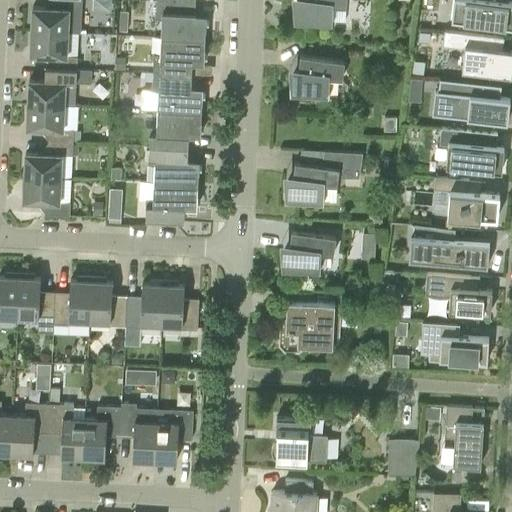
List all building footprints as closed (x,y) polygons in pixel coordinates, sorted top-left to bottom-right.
[(80,8),(79,0),(54,0),(54,7),(33,6),(32,29),(68,31),(69,8),(80,8)] [(162,19),(161,36),(205,38),(206,20),(194,18),(195,1),(177,0),(156,0),(155,17),(162,19)] [(296,2),(295,21),(333,23),(333,21),(332,21),(332,20),(346,21),(347,6),(347,1),(348,1),(347,0),(301,0),(301,2),(296,2)] [(453,0),(451,18),(511,25),(511,0),(509,1),(508,0),(453,0)] [(120,21),(119,30),(127,30),(128,22),(120,21)] [(52,54),(52,67),(77,68),(77,55),(67,55),(68,31),(32,29),(30,53),(52,54)] [(465,47),(462,69),(511,75),(511,70),(511,49),(502,48),(504,36),(444,29),(443,45),(465,47)] [(153,53),(153,72),(192,73),(192,56),(204,56),(205,38),(161,36),(160,53),(153,53)] [(298,74),(293,74),(292,93),(327,94),(328,77),(342,77),(345,60),(300,54),(298,74)] [(124,68),(125,56),(115,55),(114,68),(124,68)] [(28,102),(64,104),(65,81),(91,82),(92,69),(77,68),(52,67),(51,80),(29,78),(28,102)] [(158,91),(158,108),(202,110),(202,93),(191,91),(192,73),(153,72),(151,90),(158,91)] [(410,88),(421,89),(423,78),(411,77),(410,88)] [(440,78),(438,94),(451,95),(448,114),(507,121),(510,97),(500,96),(501,84),(440,78)] [(49,127),(48,140),(73,141),(74,128),(63,128),(64,104),(28,102),(27,126),(49,127)] [(201,128),(202,110),(158,108),(157,126),(149,126),(150,144),(188,146),(189,129),(201,128)] [(384,115),(384,129),(396,130),(396,116),(384,115)] [(448,143),(446,164),(502,170),(504,145),(496,144),(497,132),(441,127),(439,142),(448,143)] [(26,151),(25,175),(61,177),(62,153),(73,154),(73,141),(48,140),(47,152),(26,151)] [(155,164),(154,181),(198,183),(199,165),(187,164),(188,146),(150,144),(148,163),(155,164)] [(322,199),(322,196),(323,183),(337,183),(338,179),(338,176),(349,176),(360,176),(360,172),(363,151),(324,149),(322,164),(295,160),(292,180),(287,180),(287,198),(285,198),(285,199),(323,201),(323,199),(322,199)] [(379,173),(391,174),(394,159),(381,157),(379,173)] [(120,179),(121,167),(111,166),(111,178),(120,179)] [(59,201),(61,177),(25,175),(23,199),(45,200),(44,213),(70,214),(70,201),(59,201)] [(497,217),(500,193),(468,190),(469,178),(435,175),(434,187),(450,189),(448,213),(497,217)] [(197,201),(198,183),(154,181),(153,198),(146,198),(147,218),(184,220),(185,201),(197,201)] [(120,221),(122,187),(109,187),(107,221),(120,221)] [(102,214),(103,200),(93,200),(93,214),(102,214)] [(455,226),(412,222),(409,258),(488,265),(490,241),(446,237),(447,227),(455,227),(455,226)] [(364,228),(364,253),(377,253),(378,229),(364,228)] [(334,253),(336,235),(292,229),(289,249),(284,249),(283,268),(319,270),(320,252),(334,253)] [(427,272),(425,296),(447,297),(446,309),(490,313),(492,289),(479,288),(480,276),(427,272)] [(0,314),(18,316),(20,276),(0,274),(0,314)] [(53,331),(54,321),(55,290),(40,290),(41,277),(20,276),(18,316),(39,317),(38,331),(53,331)] [(69,318),(90,319),(92,279),(70,278),(70,291),(55,290),(54,321),(69,322),(69,318)] [(111,324),(125,325),(124,343),(125,343),(127,294),(112,293),(113,280),(92,279),(90,319),(111,320),(111,324)] [(141,322),(162,323),(164,283),(142,282),(142,295),(127,294),(125,343),(140,344),(141,322)] [(396,283),(387,282),(386,293),(395,294),(396,283)] [(184,297),(185,284),(164,283),(162,323),(183,324),(182,328),(198,328),(199,297),(184,297)] [(334,322),(335,304),(335,301),(287,299),(286,314),(280,319),(279,342),(285,349),(300,350),(306,344),(333,345),(340,339),(340,326),(334,322)] [(407,320),(396,319),(395,334),(406,334),(407,320)] [(422,320),(421,334),(433,335),(431,357),(487,361),(489,337),(457,335),(458,323),(422,320)] [(123,363),(124,351),(116,351),(111,355),(111,362),(123,363)] [(36,374),(50,374),(50,363),(37,362),(36,374)] [(175,381),(176,368),(162,367),(162,380),(175,381)] [(141,368),(127,368),(126,382),(140,382),(141,368)] [(61,453),(83,455),(85,416),(73,416),(74,402),(59,402),(60,387),(51,387),(50,401),(48,431),(62,431),(61,453)] [(0,450),(11,451),(13,413),(1,412),(2,399),(0,398),(0,450)] [(13,413),(11,451),(34,452),(35,430),(48,431),(50,401),(26,400),(25,413),(13,413)] [(440,418),(441,404),(425,403),(424,417),(440,418)] [(97,417),(85,416),(83,455),(105,456),(106,434),(120,434),(122,405),(98,404),(97,417)] [(447,404),(444,435),(455,436),(453,463),(480,465),(483,421),(472,420),(473,406),(447,404)] [(133,457),(155,458),(157,420),(145,419),(146,406),(122,405),(120,434),(134,435),(133,457)] [(155,458),(178,459),(179,437),(192,438),(194,408),(170,407),(169,420),(157,420),(155,458)] [(325,433),(311,432),(312,417),(277,416),(275,439),(273,445),(272,451),(275,457),(327,460),(328,436),(325,433)] [(388,473),(415,474),(420,437),(390,436),(388,473)] [(315,511),(317,491),(313,491),(314,479),(286,477),(285,490),(273,489),(271,511),(315,511)] [(433,491),(432,511),(480,511),(480,508),(479,508),(479,510),(460,509),(461,492),(433,491)] [(464,495),(464,506),(493,506),(493,496),(464,495)]
